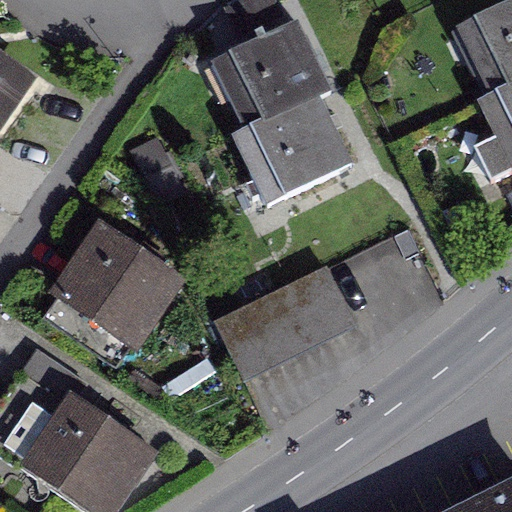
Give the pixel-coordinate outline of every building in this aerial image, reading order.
[(511,16),(468,38),(500,102),(511,96),(511,16)] [(223,70),(255,134),(314,106),(324,101),(293,37),(223,70)] [(0,69),(0,123),(25,88),(0,69)] [(511,96),(500,102),(483,110),(511,169),(511,96)] [(344,168),(314,106),(255,134),(242,141),(273,203),(344,168)] [(193,270),(115,216),(70,280),(148,335),(193,270)] [(341,259),(223,314),(249,370),(367,315),(341,259)] [(38,460),(123,511),(168,437),(83,386),(38,460)] [(511,511),(511,492),(471,511),(511,511)]
